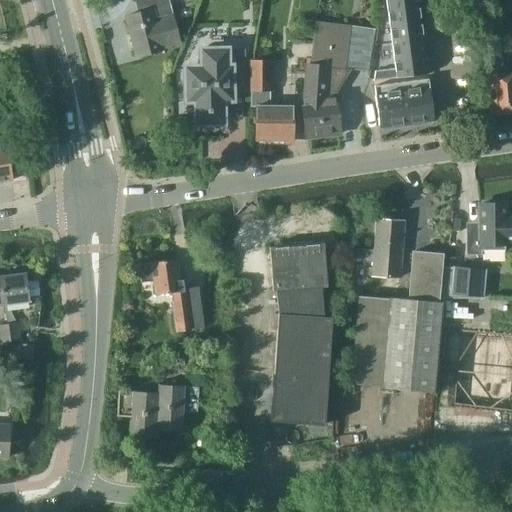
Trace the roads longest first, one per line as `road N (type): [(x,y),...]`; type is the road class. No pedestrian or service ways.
road 1 (residential): [(77,484),(124,494),(204,490),(511,447)]
road 2 (tertiary): [(94,208),(452,150)]
road 3 (tertiary): [(77,484),(92,382),(94,208)]
road 4 (tertiary): [(94,208),(47,0)]
road 5 (residential): [(452,150),(435,0)]
